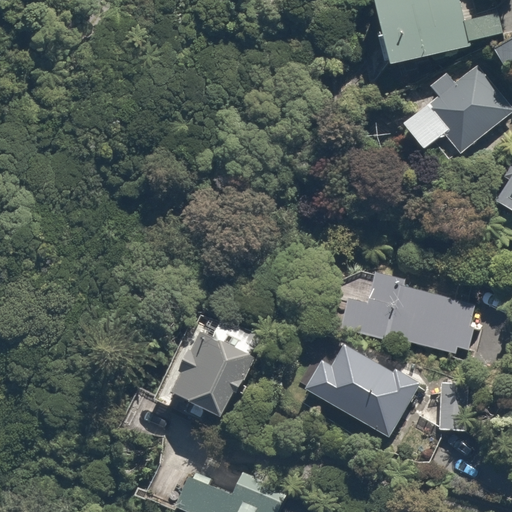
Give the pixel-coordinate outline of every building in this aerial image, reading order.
[(436,6),(434,0),(380,0),(398,79),(474,62),(461,1),(436,6)] [(461,159),(511,114),(511,106),(480,70),(458,90),(448,79),(432,93),(440,103),(407,132),(431,159),(448,144),(461,159)] [(511,176),(494,207),(511,217),(511,176)] [(349,298),(340,332),(458,360),(469,312),(405,297),(402,311),(349,298)] [(221,349),(205,341),(174,404),(222,428),(266,339),(234,323),(221,349)] [(394,372),(351,345),(335,370),(325,364),(307,392),(388,443),(425,383),(398,366),(394,372)] [(286,511),(287,510),(245,490),(238,505),(194,485),(181,511),(286,511)]
